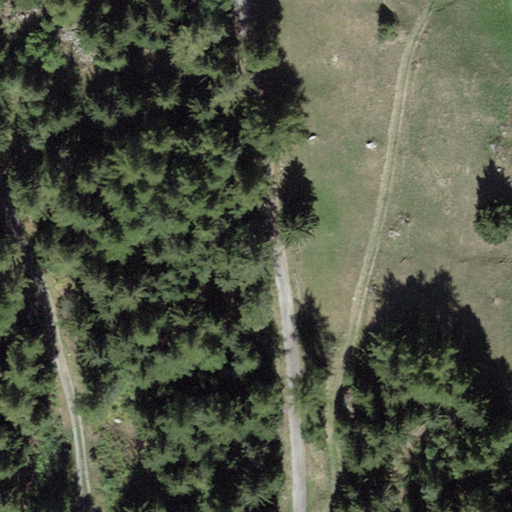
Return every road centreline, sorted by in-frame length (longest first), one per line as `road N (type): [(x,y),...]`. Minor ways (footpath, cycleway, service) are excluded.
road 1 (track): [(297,511),(264,206),(228,0)]
road 2 (track): [(0,205),(67,329),(95,511)]
